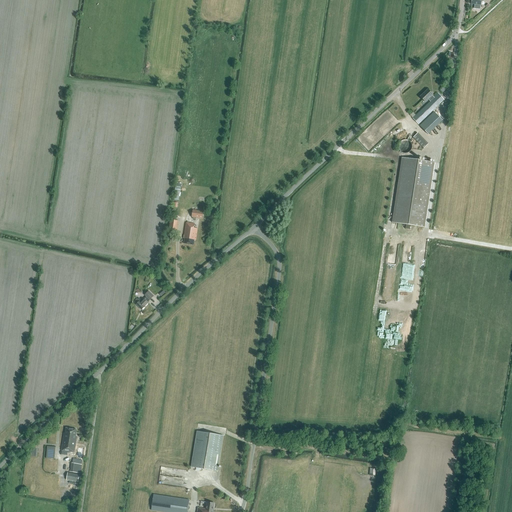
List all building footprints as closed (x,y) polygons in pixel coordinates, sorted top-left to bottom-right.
[(480,5),(481,1),(483,1),(483,0),(471,0),(471,4),(474,5),(474,9),(480,9),(480,5)] [(425,102),(428,99),(430,101),(429,101),(430,101),(413,118),(412,118),(418,124),(444,100),(443,100),(437,93),(433,97),(432,95),(433,94),(428,89),(420,97),(425,102)] [(443,120),(434,111),(419,125),(428,134),(443,120)] [(428,144),(418,133),(413,137),(424,148),(428,144)] [(406,140),(405,140),(404,140),(403,140),(402,140),(401,141),(400,141),(400,142),(399,142),(399,143),(398,144),(398,145),(398,146),(398,147),(398,148),(398,149),(399,150),(399,151),(400,151),(400,152),(401,152),(401,153),(402,153),(403,153),(404,153),(405,153),(406,153),(407,153),(408,153),(408,152),(409,152),(410,151),(410,150),(411,150),(411,149),(411,148),(411,147),(411,146),(411,145),(411,144),(411,143),(410,143),(410,142),(409,141),(408,141),(408,140),(407,140),(406,140)] [(433,163),(401,158),(392,223),(424,227),(433,163)] [(203,219),(204,212),(193,211),(192,218),(203,219)] [(177,222),(170,221),(169,229),(169,230),(176,232),(177,222)] [(186,223),(184,238),(184,242),(185,242),(184,244),(194,246),(194,240),(196,241),(198,229),(194,229),(194,224),(188,224),(188,223),(187,223),(186,223)] [(139,299),(134,303),(142,310),(145,307),(144,307),(148,303),(147,302),(149,300),(150,300),(153,297),(148,292),(145,296),(146,297),(142,301),(139,299)] [(75,453),(77,436),(76,436),(77,430),(66,428),(65,434),(64,434),(61,451),(72,452),(72,451),(73,452),(73,453),(75,453)] [(218,471),(224,436),(197,431),(191,467),(218,471)] [(55,447),(47,446),(46,458),(54,459),(55,447)] [(81,474),(82,465),(81,465),(82,460),(73,458),(73,463),(72,463),(70,472),(81,474)] [(79,475),(68,473),(66,480),(78,482),(79,475)] [(151,510),(163,511),(187,511),(189,500),(154,494),(151,510)] [(213,511),(214,510),(213,510),(214,503),(207,502),(206,509),(198,508),(197,511),(213,511)]
